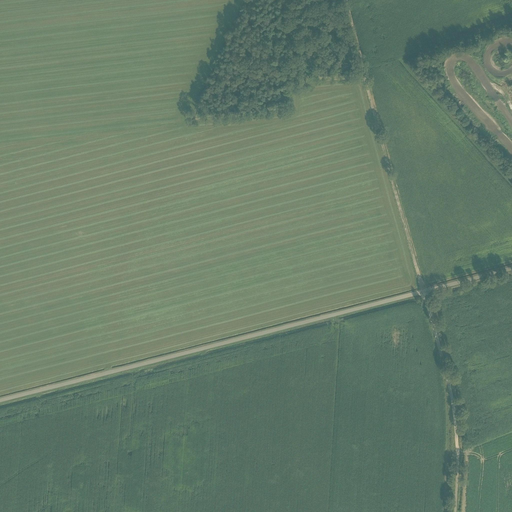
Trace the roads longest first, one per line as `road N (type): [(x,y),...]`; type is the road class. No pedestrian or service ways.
road 1 (unclassified): [(0,400),(423,291)]
road 2 (track): [(345,0),(423,291)]
road 3 (unclassified): [(455,511),(451,397),(423,291)]
